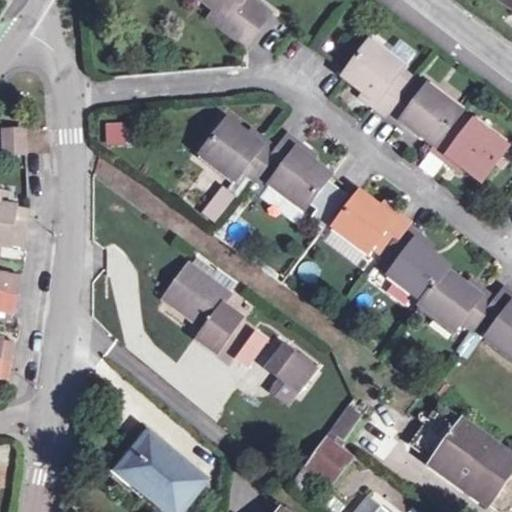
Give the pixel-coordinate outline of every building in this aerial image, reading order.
[(229,21),(223,29),(246,46),(270,13),(253,0),(202,0),(215,10),(229,21)] [(511,0),(498,0),(511,9),(511,8),(511,0)] [(229,21),(215,10),(209,18),(223,29),(229,21)] [(398,126),(402,121),(415,131),(435,146),(432,151),(444,161),(448,156),(461,166),(482,182),(497,163),(508,149),(509,147),(503,142),(474,120),(467,129),(456,121),(463,112),(427,84),(425,86),(420,93),(409,84),(397,76),(402,68),(404,67),(369,41),(345,73),(343,77),(363,92),(377,103),(374,107),(398,126)] [(409,84),(414,77),(402,68),(397,76),(409,84)] [(425,86),(414,77),(409,84),(420,93),(425,86)] [(377,103),(363,92),(360,97),(374,107),(377,103)] [(467,129),(474,120),(463,112),(456,121),(467,129)] [(262,145),(248,135),(228,119),(201,154),(236,181),(229,190),(237,196),(251,178),(254,181),(260,173),(266,166),(277,175),(271,182),(270,184),(271,185),(303,210),(305,211),(331,175),(311,159),(297,149),(301,145),(300,144),(288,135),(277,149),(265,140),(262,145)] [(415,131),(402,121),(398,126),(412,136),(415,131)] [(126,146),(125,122),(104,123),(106,147),(126,146)] [(262,145),(265,140),(252,130),(248,135),(262,145)] [(4,136),(4,155),(25,155),(25,136),(4,136)] [(314,155),(301,145),(297,149),(311,159),(314,155)] [(511,152),(508,149),(497,163),(501,166),(511,152)] [(428,152),(417,167),(432,177),(443,162),(428,152)] [(448,156),(444,161),(457,171),(461,166),(448,156)] [(266,166),(260,173),(271,182),(277,175),(266,166)] [(303,210),(271,185),(262,197),(294,222),(303,210)] [(13,342),(0,339),(0,312),(12,315),(18,275),(0,271),(0,244),(22,248),(28,208),(5,205),(7,191),(0,190),(0,380),(7,381),(13,342)] [(481,295),(468,285),(448,270),(451,266),(430,250),(416,240),(420,235),(419,234),(407,226),(410,222),(397,213),(394,217),(381,207),(360,191),(357,195),(334,227),(369,254),(375,245),(386,253),(383,257),(395,266),(389,274),(389,275),(423,301),(419,305),(455,331),(461,322),(473,331),(481,320),(493,328),(486,337),(511,356),(511,294),(504,288),(496,299),(485,292),(484,291),(481,295)] [(394,217),(397,213),(384,203),(381,207),(394,217)] [(434,246),(420,235),(416,240),(430,250),(434,246)] [(395,266),(383,257),(378,265),(389,274),(395,266)] [(224,323),(233,311),(222,304),(229,294),(189,265),(164,299),(205,328),(198,338),(215,351),(231,328),(224,323)] [(481,295),(484,291),(471,281),(468,285),(481,295)] [(224,323),(231,328),(239,316),(233,311),(224,323)] [(259,360),(283,378),(296,388),(312,366),(275,338),(259,360)] [(299,390),(296,388),(283,378),(273,392),(289,404),(299,390)] [(511,473),(511,454),(440,402),(408,445),(433,463),(431,465),(488,506),(511,473)] [(347,406),(326,434),(340,445),(361,416),(347,406)] [(340,445),(326,434),(303,465),(329,486),(354,455),(340,445)] [(121,471),(171,511),(180,511),(206,481),(150,435),(121,471)]
